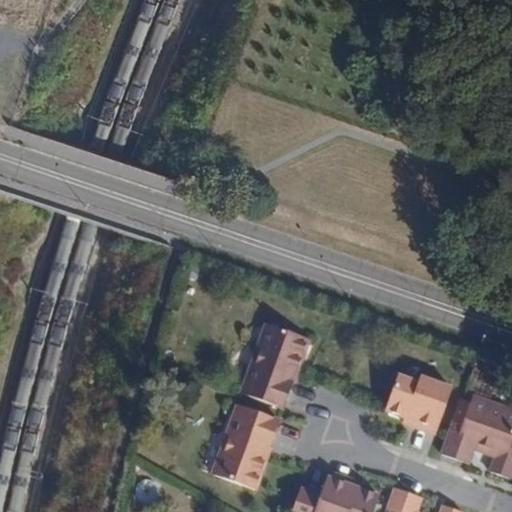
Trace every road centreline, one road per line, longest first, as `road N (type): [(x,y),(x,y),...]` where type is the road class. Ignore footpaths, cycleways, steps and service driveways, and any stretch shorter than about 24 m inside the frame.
road 1 (secondary): [(511,331),(0,154)]
road 2 (residential): [(510,511),(356,456),(329,434)]
